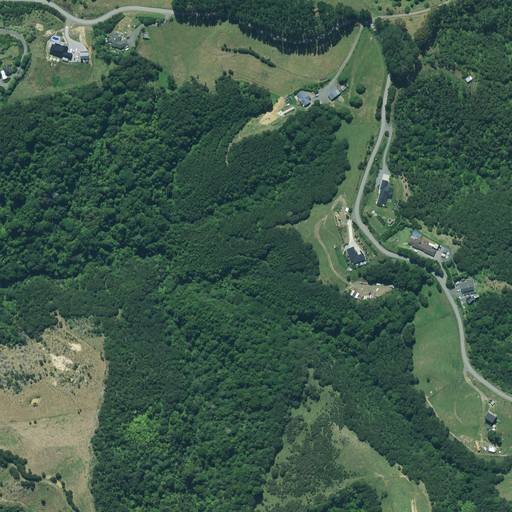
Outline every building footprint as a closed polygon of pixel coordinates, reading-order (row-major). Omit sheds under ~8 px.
[(106,39),(108,40),(108,41),(113,42),(113,46),(117,47),(122,49),(130,45),(127,39),(121,42),(122,34),(115,33),(114,38),(112,37),(111,38),(109,37),(108,38),(106,37),(106,39)] [(0,75),(3,75),(3,76),(4,79),(7,79),(6,75),(7,74),(12,73),(10,66),(4,68),(5,70),(1,71),(0,66),(0,75)] [(341,93),(337,89),(331,93),(335,98),(341,93)] [(306,95),(303,91),(298,95),(300,98),(299,99),(303,105),(304,104),(305,106),(311,102),(309,100),(312,98),(308,93),(306,95)] [(415,240),(411,238),(409,243),(413,245),(412,246),(418,249),(418,248),(426,252),(425,252),(434,256),(437,250),(428,246),(428,247),(420,244),(421,241),(416,239),(415,240)] [(357,252),(355,247),(348,249),(352,261),(353,260),(355,263),(366,260),(364,254),(359,255),(358,252),(357,252)] [(476,292),(474,281),(461,284),(463,293),(464,292),(465,295),(476,292)]
